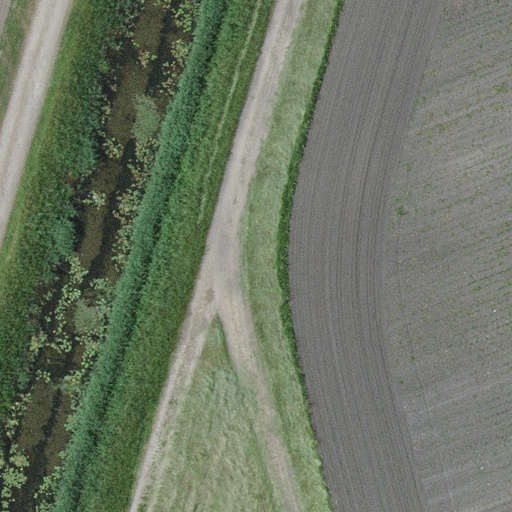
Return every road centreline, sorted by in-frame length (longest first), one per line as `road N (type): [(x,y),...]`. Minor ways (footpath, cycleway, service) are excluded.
road 1 (track): [(217,252),(142,511)]
road 2 (track): [(217,252),(287,511)]
road 3 (track): [(288,0),(217,252)]
road 4 (track): [(0,210),(59,0)]
